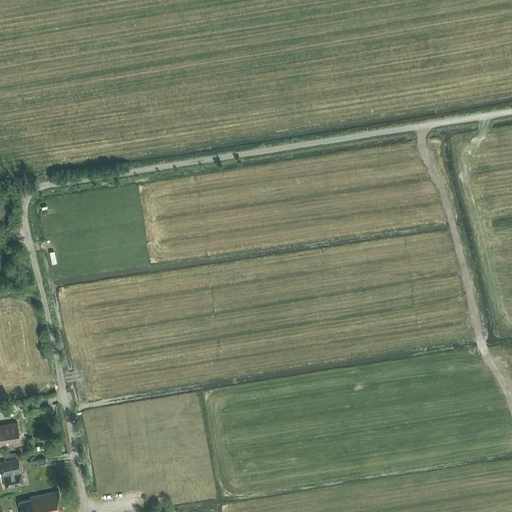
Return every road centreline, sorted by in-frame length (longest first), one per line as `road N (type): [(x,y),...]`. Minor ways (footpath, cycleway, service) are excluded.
road 1 (unclassified): [(23,220),(25,198),(48,184),(511,111)]
road 2 (residential): [(79,480),(23,220)]
